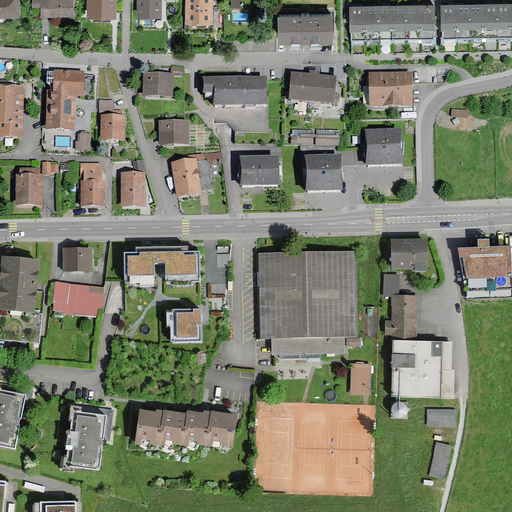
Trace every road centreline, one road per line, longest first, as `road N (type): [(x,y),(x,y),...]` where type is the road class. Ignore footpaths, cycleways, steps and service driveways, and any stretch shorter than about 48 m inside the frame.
road 1 (unknown): [(228,226),(205,407),(116,402)]
road 2 (secondary): [(428,219),(165,227)]
road 3 (unclassified): [(124,60),(342,57)]
road 4 (residential): [(428,219),(431,110),(451,94),(511,79)]
road 5 (residential): [(165,227),(124,60)]
road 6 (secondary): [(165,227),(0,230)]
road 7 (unclassified): [(0,54),(124,60)]
